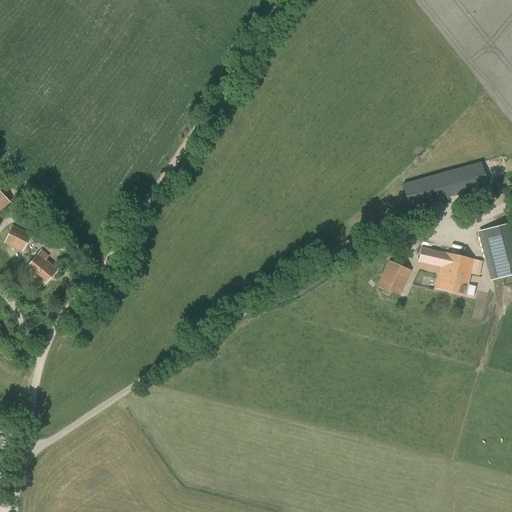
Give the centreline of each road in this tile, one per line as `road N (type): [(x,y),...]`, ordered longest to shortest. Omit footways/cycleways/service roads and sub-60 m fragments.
road 1 (unclassified): [(13,511),(22,461),(327,259),(496,209)]
road 2 (track): [(288,0),(111,252)]
road 3 (track): [(111,252),(40,357),(22,461)]
